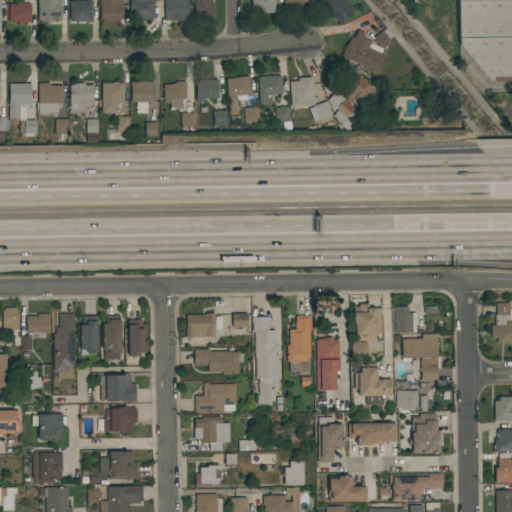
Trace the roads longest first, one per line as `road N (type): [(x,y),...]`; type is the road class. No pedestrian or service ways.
road 1 (motorway): [(511,193),(0,202)]
road 2 (motorway): [(0,226),(511,220)]
road 3 (tertiary): [(511,280),(0,286)]
road 4 (motorway): [(497,172),(0,180)]
road 5 (motorway): [(0,253),(447,246)]
road 6 (residential): [(309,44),(0,53)]
road 7 (residential): [(468,511),(466,279)]
road 8 (residential): [(167,511),(164,284)]
